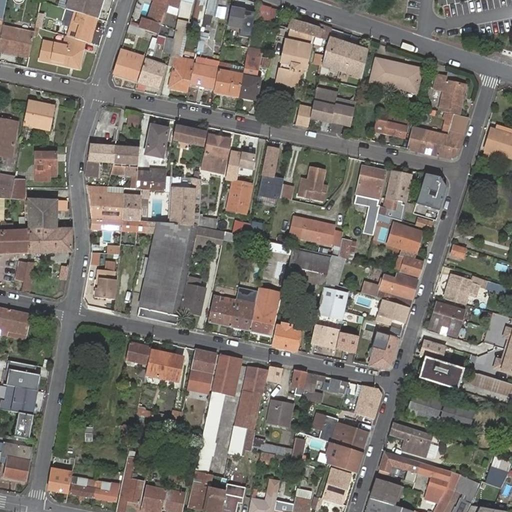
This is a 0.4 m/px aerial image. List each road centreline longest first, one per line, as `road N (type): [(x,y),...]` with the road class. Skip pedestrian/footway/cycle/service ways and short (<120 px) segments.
road 1 (residential): [(96,92),(462,173)]
road 2 (residential): [(70,312),(395,381)]
road 3 (residential): [(96,92),(73,170),(81,254),(70,312)]
road 4 (residential): [(395,381),(462,173)]
road 5 (residential): [(294,0),(494,70)]
road 6 (residential): [(70,312),(35,508)]
road 7 (residential): [(355,511),(395,381)]
